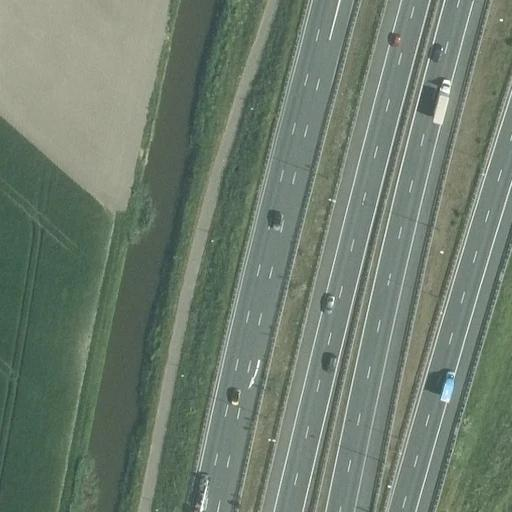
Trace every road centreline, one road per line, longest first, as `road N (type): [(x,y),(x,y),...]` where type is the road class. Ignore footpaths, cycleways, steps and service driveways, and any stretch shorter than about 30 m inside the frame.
road 1 (motorway): [(416,0),(285,511)]
road 2 (motorway): [(345,511),(459,0)]
road 3 (motorway): [(327,46),(251,320),(212,511)]
road 4 (motorway): [(404,511),(511,141)]
